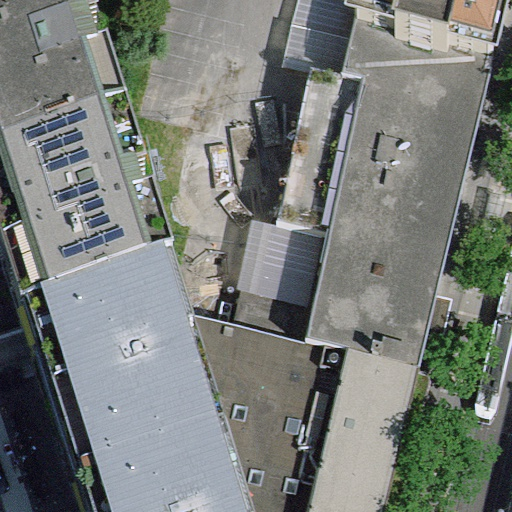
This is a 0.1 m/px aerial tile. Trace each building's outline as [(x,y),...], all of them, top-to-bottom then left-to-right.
[(0,0),(0,13),(40,0),(0,0)] [(0,176),(128,136),(116,100),(107,103),(83,28),(92,25),(84,0),(40,0),(0,13),(0,176)] [(299,0),(293,29),(282,74),(312,80),(346,87),(358,38),(367,0),(299,0)] [(510,0),(367,0),(358,38),(400,47),(397,56),(451,68),(451,59),(493,69),(510,0)] [(400,47),(358,38),(346,87),(307,240),(333,246),(308,355),(419,380),(429,341),(441,344),(450,307),(438,304),(493,69),(451,59),(451,68),(397,56),(400,47)] [(307,240),(346,87),(312,80),(279,234),(307,240)] [(165,289),(176,285),(164,247),(153,250),(130,174),(139,171),(128,136),(0,176),(0,255),(6,274),(26,333),(40,328),(165,289)] [(0,341),(26,333),(6,274),(0,276),(0,341)] [(176,285),(165,289),(218,453),(236,511),(253,511),(193,326),(180,284),(176,285)] [(218,453),(165,289),(40,328),(93,495),(218,453)] [(388,511),(419,380),(308,355),(193,326),(253,511),(388,511)] [(98,511),(236,511),(218,453),(93,495),(98,511)]
